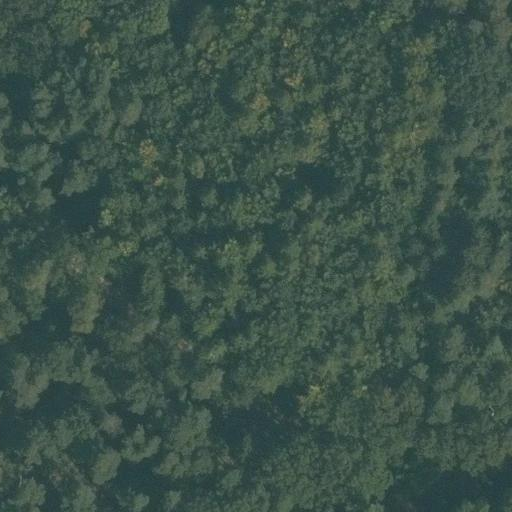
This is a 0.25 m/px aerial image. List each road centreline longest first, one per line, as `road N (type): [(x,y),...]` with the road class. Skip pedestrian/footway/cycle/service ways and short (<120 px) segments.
road 1 (track): [(400,511),(0,202)]
road 2 (track): [(188,511),(266,415)]
